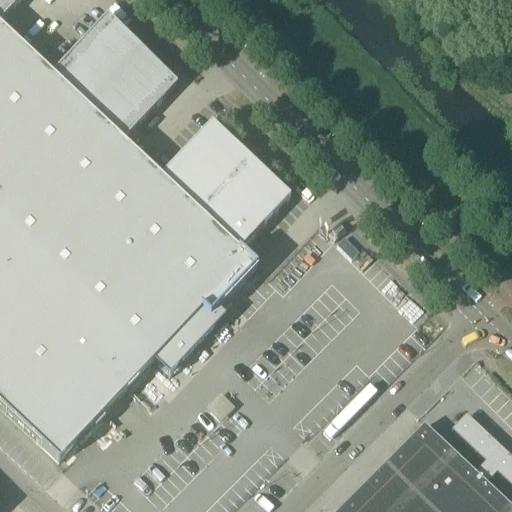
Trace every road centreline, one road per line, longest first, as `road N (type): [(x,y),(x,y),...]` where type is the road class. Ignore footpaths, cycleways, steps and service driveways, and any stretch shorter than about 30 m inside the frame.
road 1 (tertiary): [(484,318),(166,0)]
road 2 (unclassified): [(289,511),(484,318)]
